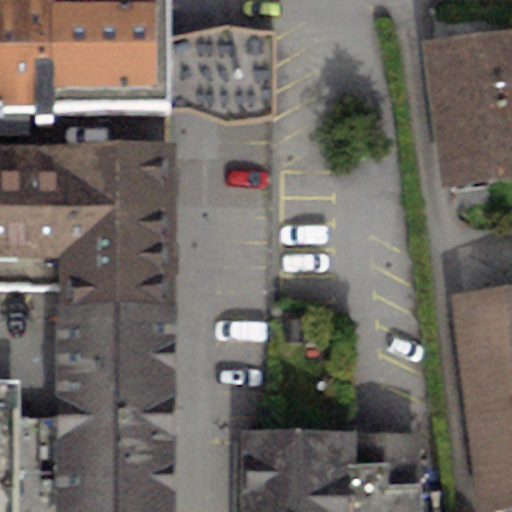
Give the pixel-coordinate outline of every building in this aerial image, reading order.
[(172,0),(0,0),(0,117),(171,117),(171,110),(173,37),(172,0)] [(193,33),(173,37),(171,110),(194,116),(232,125),(271,120),(271,36),(228,27),(193,33)] [(511,31),(422,43),(440,189),(511,179),(511,31)] [(175,511),(175,144),(0,144),(0,293),(57,294),(55,418),(56,511),(175,511)] [(511,286),(450,294),(477,511),(498,511),(511,510),(511,286)] [(272,432),(240,432),(240,511),(418,511),(418,433),(358,434),(358,429),(349,429),(348,317),(271,318),(272,432)] [(0,379),(0,511),(56,511),(55,418),(23,418),(21,379),(0,379)]
